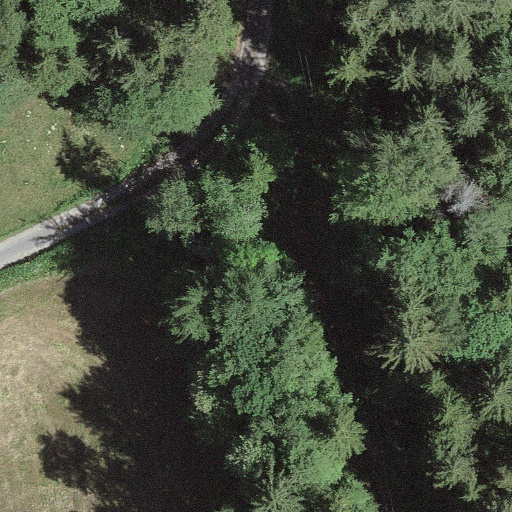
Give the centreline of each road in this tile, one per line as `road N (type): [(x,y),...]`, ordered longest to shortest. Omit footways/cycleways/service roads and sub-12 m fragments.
road 1 (track): [(251,95),(346,211),(399,511)]
road 2 (track): [(269,0),(267,53),(251,95),(212,143),(167,179),(0,260)]
